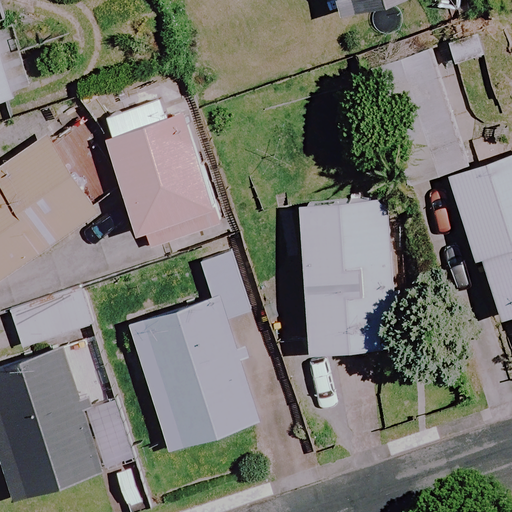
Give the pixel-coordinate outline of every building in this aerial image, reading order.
[(340,0),(345,15),(394,0),(340,0)] [(0,39),(0,38),(0,99),(19,93),(0,39)] [(465,168),(439,65),(381,80),(407,183),(465,168)] [(214,209),(184,111),(109,134),(139,232),(214,209)] [(0,279),(102,219),(51,134),(0,164),(0,184),(0,185),(0,279)] [(511,155),(450,176),(499,320),(511,315),(511,155)] [(397,344),(387,197),(302,203),(312,350),(397,344)] [(250,312),(231,251),(199,261),(212,301),(131,326),(170,448),(257,421),(225,320),(250,312)] [(82,280),(5,307),(21,355),(99,329),(82,280)] [(83,343),(0,368),(0,451),(13,494),(133,458),(116,403),(102,407),(83,343)]
